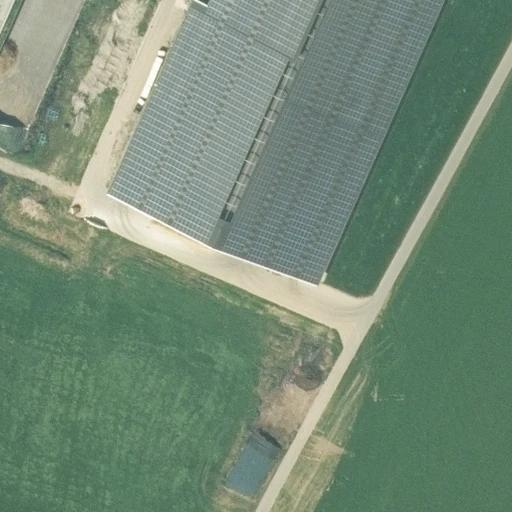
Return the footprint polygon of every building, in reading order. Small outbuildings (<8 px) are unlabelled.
[(206,0),(207,0),(206,0),(190,0),(107,187),(113,190),(197,0),(199,0),(235,16),(242,0),(206,0)] [(197,0),(113,190),(312,277),(434,0),(242,0),(235,16),(199,0),(197,0)] [(76,155),(98,84),(75,76),(53,148),(76,155)] [(145,282),(179,291),(184,271),(150,262),(145,282)] [(123,277),(116,302),(145,310),(152,285),(123,277)]
